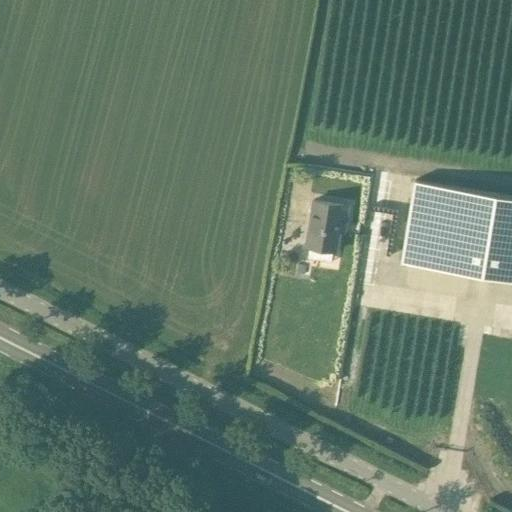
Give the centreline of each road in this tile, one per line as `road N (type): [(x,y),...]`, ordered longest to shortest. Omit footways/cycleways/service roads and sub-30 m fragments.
road 1 (unclassified): [(435,511),(0,289)]
road 2 (primary): [(344,511),(0,339)]
road 3 (unknown): [(451,511),(476,321)]
